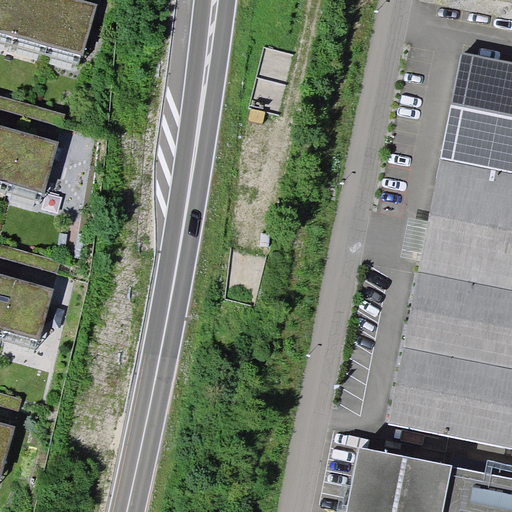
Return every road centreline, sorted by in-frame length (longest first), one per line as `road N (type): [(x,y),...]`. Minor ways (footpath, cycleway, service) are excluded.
road 1 (residential): [(295,511),(399,0)]
road 2 (trunk): [(207,67),(123,511)]
